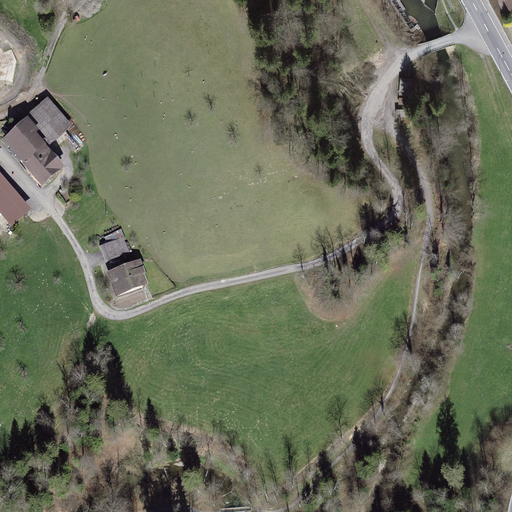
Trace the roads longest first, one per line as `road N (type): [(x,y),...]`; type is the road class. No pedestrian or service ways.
road 1 (unclassified): [(0,153),(56,216),(82,258),(96,303),(119,316),(321,262),(377,228),(396,211),(394,189),(366,135),(382,84),(414,55),(486,29)]
road 2 (track): [(279,511),(354,444),(404,358),(429,202),(387,117),(382,84)]
